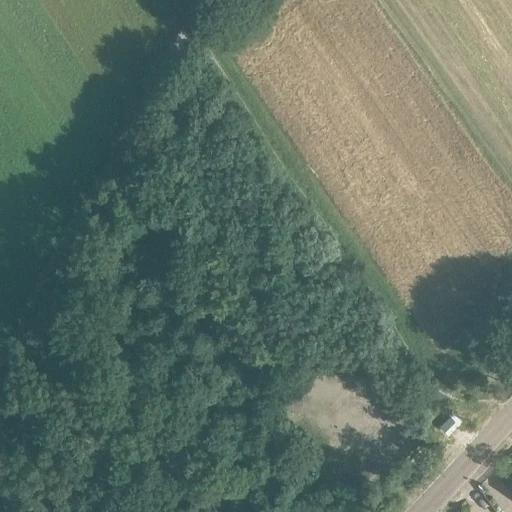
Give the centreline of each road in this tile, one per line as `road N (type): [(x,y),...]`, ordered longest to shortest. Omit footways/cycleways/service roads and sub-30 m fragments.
road 1 (track): [(0,395),(35,296),(183,44),(198,0)]
road 2 (tertiary): [(408,511),(511,406)]
